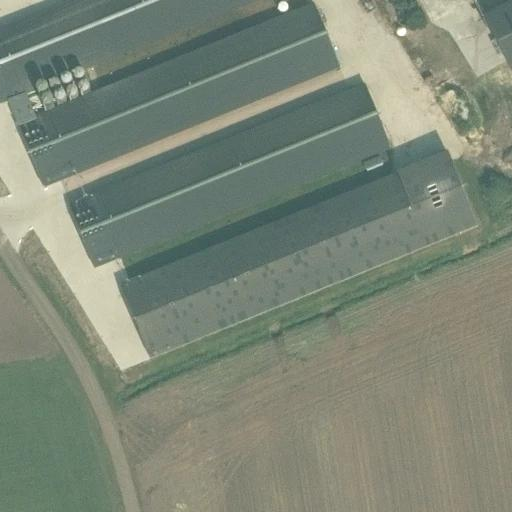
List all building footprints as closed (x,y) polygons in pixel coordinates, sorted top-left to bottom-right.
[(86,0),(0,35),(0,104),(256,0),(86,0)] [(511,5),(484,20),(511,74),(511,5)] [(19,129),(43,188),(339,68),(315,9),(19,129)] [(70,210),(94,269),(391,150),(367,90),(70,210)] [(121,291),(149,361),(477,229),(449,159),(121,291)]
